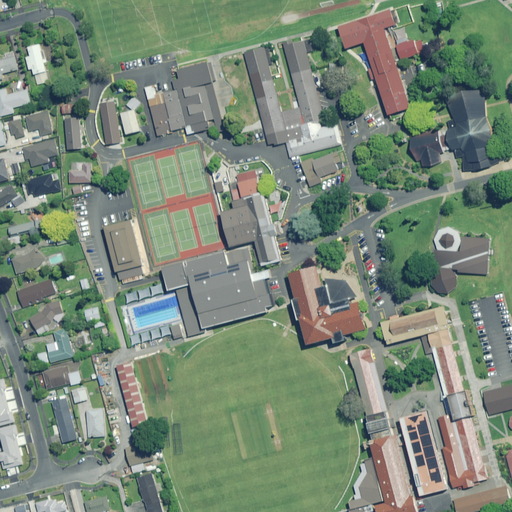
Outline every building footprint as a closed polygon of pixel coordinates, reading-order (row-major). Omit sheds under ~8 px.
[(388,26),(364,34),(391,116),(416,107),(388,26)] [(267,47),(247,52),(269,145),(287,141),(291,159),(343,146),(338,125),(328,127),(307,40),(286,45),(301,106),(283,111),(267,47)] [(418,40),(399,47),(404,61),(428,53),(423,40),(419,42),(418,40)] [(41,43),(30,46),(32,55),(29,56),(27,56),(31,69),(33,68),(38,85),(50,81),(47,70),(49,70),(45,58),(47,57),(44,49),(43,50),(41,43)] [(0,59),(16,55),(15,51),(7,53),(7,56),(0,57),(0,59)] [(0,79),(6,78),(5,73),(21,69),(17,55),(16,55),(0,59),(0,79)] [(215,61),(179,70),(181,79),(177,80),(190,134),(218,127),(219,131),(231,128),(215,61)] [(375,96),(366,67),(351,72),(361,100),(375,96)] [(160,138),(189,131),(179,90),(157,95),(155,86),(147,88),(160,138)] [(8,88),(0,89),(0,108),(2,116),(16,112),(15,107),(33,102),(29,89),(18,92),(9,94),(8,88)] [(488,115),(488,90),(449,97),(457,119),(449,122),(451,134),(446,136),(448,147),(454,146),(458,159),(465,157),(466,171),(488,169),(504,163),(495,128),(488,115)] [(135,111),(124,114),(129,136),(143,133),(137,109),(142,103),(135,97),(128,105),(135,111)] [(79,103),(63,104),(64,113),(80,112),(79,103)] [(49,110),(27,116),(31,131),(41,128),(43,135),(55,132),(53,126),(54,126),(49,110)] [(66,118),(69,149),(83,148),(82,129),(81,116),(78,117),(66,118)] [(103,141),(125,136),(123,127),(126,126),(125,123),(117,125),(115,117),(102,120),(104,127),(100,128),(103,141)] [(22,118),(10,121),(14,134),(17,133),(18,138),(27,135),(22,118)] [(0,145),(9,144),(3,121),(0,121),(0,145)] [(56,138),(24,147),(27,159),(31,158),(33,166),(50,162),(49,157),(60,154),(56,138)] [(315,158),(304,162),(313,186),(325,182),(323,177),(340,170),(338,164),(343,162),(338,151),(316,159),(315,158)] [(6,157),(0,158),(0,181),(12,179),(6,157)] [(16,163),(13,164),(16,174),(22,172),(19,162),(16,163)] [(85,170),(71,170),(72,182),(94,182),(93,162),(85,162),(85,170)] [(264,196),(257,170),(240,175),(243,188),(234,191),(237,203),(264,196)] [(26,180),(30,194),(35,192),(36,196),(55,191),(55,192),(64,190),(61,179),(55,180),(53,173),(26,180)] [(24,187),(20,181),(14,184),(18,191),(24,187)] [(225,191),(222,181),(213,183),(216,194),(225,191)] [(0,187),(0,207),(13,200),(17,206),(26,201),(21,193),(20,195),(13,184),(2,191),(0,187)] [(82,185),(74,187),(76,194),(83,192),(83,188),(82,185)] [(282,200),(280,190),(270,193),(272,202),(282,200)] [(274,227),(266,196),(236,203),(237,210),(225,213),(234,248),(259,241),(265,264),(282,260),(277,238),(282,237),(279,225),(274,227)] [(32,221),(10,227),(12,236),(13,238),(10,239),(11,245),(22,242),(20,235),(31,232),(32,236),(44,232),(43,227),(46,226),(44,218),(31,221),(32,221)] [(135,220),(105,228),(121,282),(151,273),(135,220)] [(436,240),(440,248),(440,266),(437,271),(433,275),(435,289),(457,294),(463,278),(453,269),(456,254),(459,249),(464,238),(464,235),(461,229),(456,225),(449,225),(441,228),(436,240)] [(58,239),(59,245),(71,242),(69,233),(57,236),(58,239)] [(48,258),(37,247),(31,253),(14,258),(18,274),(39,267),(48,258)] [(189,330),(191,336),(277,311),(268,280),(260,282),(250,248),(230,254),(230,252),(165,270),(171,292),(178,290),(189,330)] [(321,266),(285,277),(308,353),(371,334),(363,305),(335,313),(325,280),(321,266)] [(53,278),(18,290),(23,304),(24,308),(46,300),(45,297),(58,292),(55,285),(53,278)] [(88,279),(82,280),(84,287),(84,289),(91,288),(88,279)] [(325,280),(335,313),(363,305),(360,297),(348,281),(325,280)] [(44,311),(31,318),(39,332),(41,335),(48,331),(51,329),(48,325),(53,322),(55,319),(60,322),(65,314),(61,300),(49,303),(45,310),(44,311)] [(448,305),(386,321),(392,343),(423,336),(428,353),(435,352),(446,397),(451,396),(456,413),(441,417),(448,446),(445,447),(455,488),(465,485),(466,488),(477,486),(476,482),(490,479),(474,415),(477,415),(470,388),(466,389),(451,327),(453,327),(448,305)] [(100,306),(86,310),(90,322),(103,318),(100,306)] [(55,329),(60,322),(55,319),(53,322),(48,325),(51,329),(48,331),(55,329)] [(94,322),(96,328),(106,325),(105,319),(94,322)] [(184,336),(180,323),(170,326),(173,339),(184,336)] [(50,352),(53,363),(76,357),(68,328),(56,331),(58,342),(60,349),(50,352)] [(60,349),(58,342),(51,344),(48,344),(50,352),(60,349)] [(373,347),(352,353),(369,416),(386,411),(373,362),(376,361),(373,347)] [(49,362),(47,352),(39,354),(41,365),(49,362)] [(137,427),(151,423),(134,361),(119,365),(137,427)] [(53,370),(44,372),(49,389),(73,383),(73,385),(83,382),(80,371),(75,372),(72,373),(70,366),(65,367),(64,366),(53,369),(53,370)] [(0,402),(9,401),(7,395),(6,389),(8,389),(5,379),(0,380),(0,402)] [(170,390),(165,384),(160,388),(165,394),(170,390)] [(73,390),(77,403),(79,402),(89,400),(86,387),(73,390)] [(54,401),(60,423),(74,419),(68,397),(67,398),(67,395),(61,397),(62,399),(54,401)] [(10,406),(9,401),(0,402),(0,426),(16,422),(14,412),(12,413),(10,406)] [(410,428),(415,431),(417,428),(428,425),(431,427),(434,422),(431,421),(433,418),(431,416),(432,414),(430,412),(431,410),(426,408),(425,409),(415,412),(413,405),(404,408),(401,414),(408,418),(408,420),(410,422),(409,424),(411,426),(410,428)] [(88,410),(90,438),(107,436),(105,409),(88,410)] [(121,423),(118,409),(107,411),(109,425),(121,423)] [(369,416),(376,440),(398,435),(391,410),(369,416)] [(74,419),(60,423),(65,443),(80,439),(74,419)] [(7,450),(21,447),(19,441),(18,435),(20,434),(17,424),(0,428),(0,429),(2,439),(4,439),(7,450)] [(421,511),(401,434),(374,441),(368,442),(370,448),(375,446),(378,456),(366,460),(370,472),(362,486),(365,497),(352,500),(354,508),(351,508),(352,511),(380,511),(381,511),(421,511)] [(415,452),(410,454),(421,496),(449,488),(438,446),(431,448),(429,440),(413,444),(415,452)] [(145,471),(138,444),(125,447),(129,466),(131,466),(133,474),(145,471)] [(25,465),(21,447),(7,450),(7,451),(0,453),(5,470),(11,468),(17,467),(25,465)] [(160,483),(154,484),(151,474),(137,478),(146,511),(161,511),(157,493),(163,492),(160,483)] [(511,494),(509,484),(456,499),(459,511),(472,511),(511,500),(511,494)] [(110,511),(106,496),(84,502),(86,511),(106,511),(110,511)]
